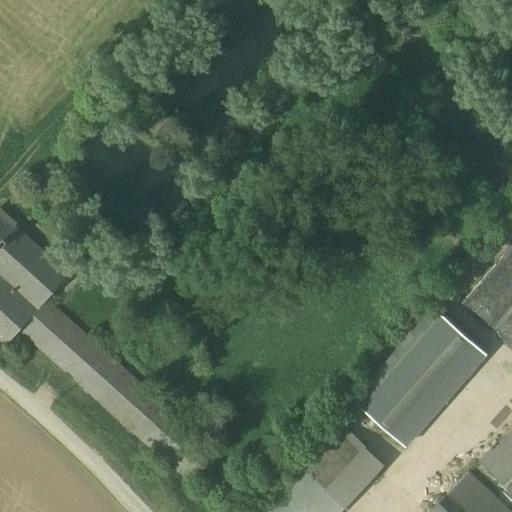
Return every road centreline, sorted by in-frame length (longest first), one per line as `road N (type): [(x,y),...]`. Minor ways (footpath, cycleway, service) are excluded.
road 1 (track): [(0,186),(166,0)]
road 2 (unclassified): [(0,379),(141,511)]
